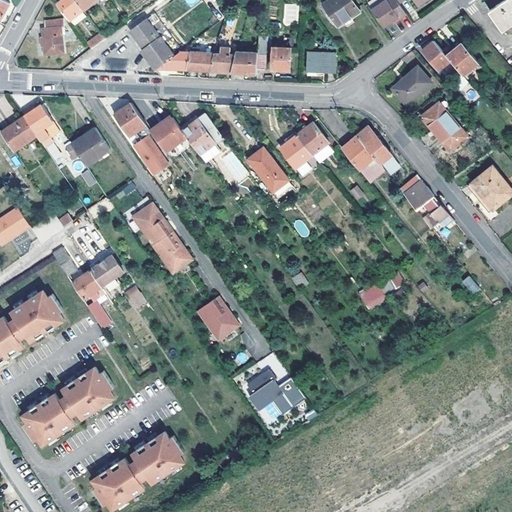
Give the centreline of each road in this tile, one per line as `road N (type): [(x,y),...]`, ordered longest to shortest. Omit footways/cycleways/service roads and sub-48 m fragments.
road 1 (residential): [(0,79),(331,95),(353,82)]
road 2 (residential): [(353,82),(511,272)]
road 3 (track): [(371,511),(511,423)]
road 4 (residential): [(353,82),(465,0)]
